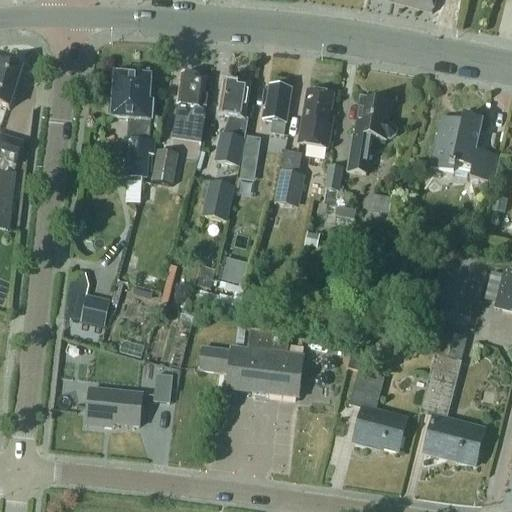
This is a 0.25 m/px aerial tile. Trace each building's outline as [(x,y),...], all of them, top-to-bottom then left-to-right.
[(392,0),(391,4),(432,15),(436,0),(392,0)] [(0,107),(9,110),(22,70),(21,69),(19,64),(8,61),(4,64),(2,63),(1,66),(0,65),(0,107)] [(111,121),(130,123),(129,142),(124,141),(121,177),(146,179),(147,156),(153,157),(154,144),(148,144),(149,124),(150,124),(151,106),(148,106),(150,80),(129,78),(129,75),(119,74),(119,78),(114,78),(111,121)] [(181,77),(174,123),(179,123),(176,137),(200,140),(207,96),(203,96),(205,80),(197,79),(196,75),(189,74),(185,78),(181,77)] [(228,84),(223,83),(217,118),(230,120),(223,137),(220,137),(214,165),(239,170),(247,123),(244,122),(250,86),(240,85),(239,80),(231,79),(228,84)] [(271,136),(283,138),(290,92),(283,91),(284,87),(273,85),(272,89),(269,89),(265,113),(263,112),(261,122),(273,124),(271,136)] [(327,149),(335,97),(332,97),(331,93),(323,92),(320,96),(306,93),(301,125),(304,125),(301,145),(327,149)] [(354,138),(348,175),(365,177),(370,142),(384,143),(384,140),(390,141),(395,137),(396,129),(391,125),(387,125),(390,104),(361,100),(358,124),(355,123),(352,138),(354,138)] [(477,154),(484,123),(463,119),(462,126),(441,122),(430,170),(454,175),(455,168),(472,171),(469,181),(494,186),(500,159),(477,154)] [(0,162),(16,167),(23,144),(0,136),(0,162)] [(151,184),(172,188),(178,157),(157,153),(151,184)] [(243,160),(241,174),(254,176),(257,163),(243,160)] [(324,190),(339,193),(343,170),(328,167),(324,190)] [(1,173),(0,178),(0,222),(13,224),(19,175),(1,173)] [(281,174),(274,205),(292,209),(298,178),(296,177),(281,174)] [(201,219),(226,225),(234,189),(209,184),(201,219)] [(370,210),(388,213),(390,199),(372,197),(370,210)] [(494,199),(491,213),(501,215),(504,201),(494,199)] [(325,225),(352,230),(355,212),(328,208),(325,225)] [(307,237),(304,248),(314,250),(316,239),(307,237)] [(225,261),(219,282),(242,288),(248,267),(225,261)] [(494,311),(511,315),(511,272),(504,271),(494,311)] [(79,296),(75,325),(103,328),(106,300),(79,296)] [(225,393),(297,402),(302,361),(285,359),(287,338),(250,334),(247,353),(229,351),(229,355),(201,352),(198,374),(227,378),(225,393)] [(436,358),(420,416),(422,416),(423,411),(435,414),(434,419),(424,456),(447,462),(448,460),(473,467),(472,469),(474,469),(484,432),(446,422),(461,364),(460,364),(466,341),(443,335),(442,336),(439,349),(437,358),(436,358)] [(353,348),(347,371),(357,374),(359,374),(364,351),(353,348)] [(357,374),(349,408),(350,408),(352,401),(377,408),(384,381),(359,374),(357,374)] [(152,404),(168,406),(171,380),(156,378),(152,404)] [(137,429),(141,398),(90,391),(85,429),(101,432),(102,425),(137,429)] [(362,411),(353,445),(371,450),(372,447),(381,450),(380,452),(382,452),(382,450),(398,454),(407,421),(376,413),(362,410),(362,411)]
